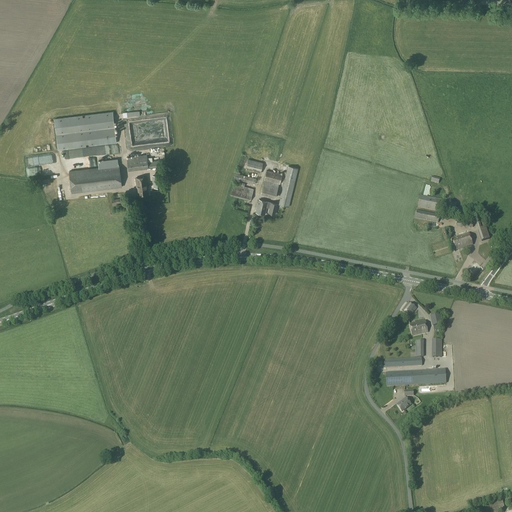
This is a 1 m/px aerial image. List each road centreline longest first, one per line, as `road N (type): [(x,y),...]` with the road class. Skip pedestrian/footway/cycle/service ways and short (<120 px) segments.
road 1 (secondary): [(407,280),(286,259),(203,260),(146,271),(0,322)]
road 2 (unclassified): [(410,511),(399,437),(365,382),(407,280)]
